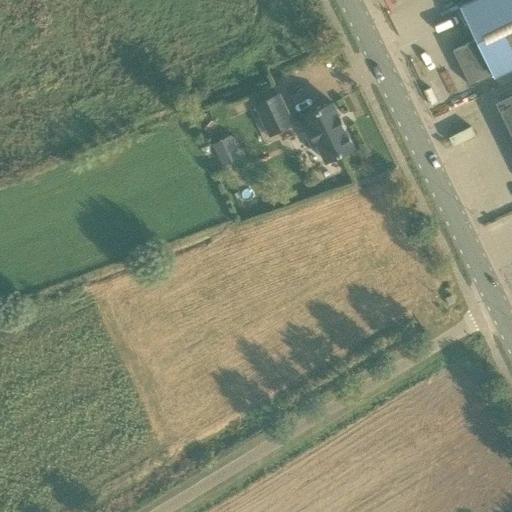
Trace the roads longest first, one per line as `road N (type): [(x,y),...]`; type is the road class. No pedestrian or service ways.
road 1 (unclassified): [(160,511),(500,308)]
road 2 (tertiary): [(500,308),(350,0)]
